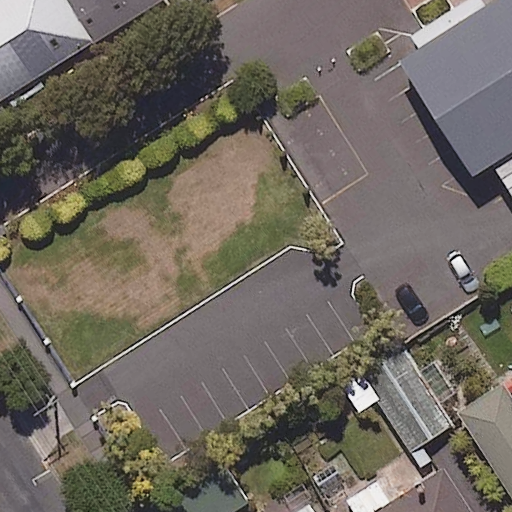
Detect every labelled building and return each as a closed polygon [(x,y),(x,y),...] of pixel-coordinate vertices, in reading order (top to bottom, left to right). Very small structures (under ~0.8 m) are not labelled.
[(73,0),(0,0),(0,79),(89,26),(73,0)] [(396,56),(471,175),(489,164),(511,200),(511,0),(485,0),(425,38),(396,56)] [(450,421),(402,344),(342,382),(358,409),(377,397),(409,447),(450,421)] [(511,388),(504,376),(457,406),(511,491),(511,388)] [(224,454),(147,502),(153,511),(227,511),(251,498),(224,454)] [(477,511),(443,459),(390,493),(376,471),(343,493),(355,511),(477,511)] [(319,511),(309,496),(284,511),(319,511)]
